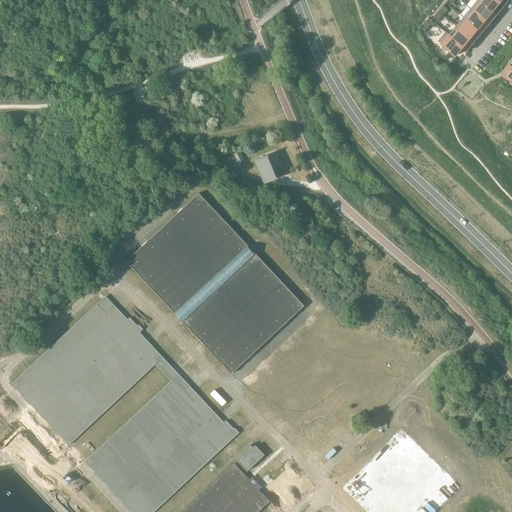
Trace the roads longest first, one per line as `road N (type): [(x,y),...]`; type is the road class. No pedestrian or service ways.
road 1 (tertiary): [(511,274),(356,116),(299,0)]
road 2 (residential): [(511,371),(316,173)]
